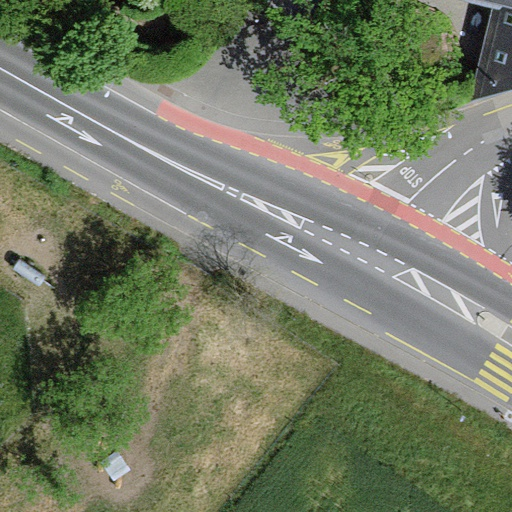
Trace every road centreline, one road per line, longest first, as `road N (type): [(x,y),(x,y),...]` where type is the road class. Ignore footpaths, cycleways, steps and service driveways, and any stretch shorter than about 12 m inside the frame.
road 1 (secondary): [(352,247),(222,189),(0,66)]
road 2 (track): [(238,196),(199,258),(109,465),(71,511)]
road 3 (residential): [(352,247),(466,151),(511,127)]
road 4 (secondary): [(511,335),(352,247)]
